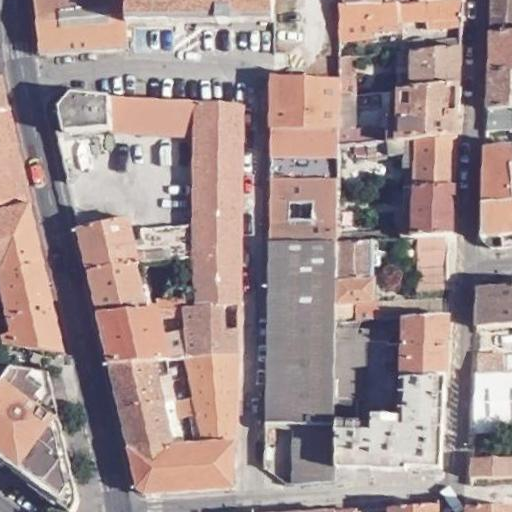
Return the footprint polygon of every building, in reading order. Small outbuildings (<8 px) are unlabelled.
[(62,53),(125,49),(127,49),(126,36),(127,19),(126,0),(36,0),(42,54),(62,53)] [(126,0),(127,19),(275,20),(273,0),(126,0)] [(346,1),(339,1),(339,24),(339,41),(373,39),(372,32),(401,31),(400,20),(427,19),(428,29),(462,27),(463,17),(463,0),(430,0),(418,1),(387,1),(383,1),(346,2),(346,1)] [(511,0),(492,0),(491,32),(511,30),(511,0)] [(511,30),(491,32),(490,72),(511,70),(511,30)] [(425,48),(461,45),(462,38),(426,41),(425,48)] [(461,45),(425,48),(411,49),(409,89),(460,85),(461,54),(461,45)] [(398,89),(409,89),(411,49),(397,50),(396,89),(398,89)] [(357,93),(357,54),(339,54),(338,78),(339,94),(357,93)] [(511,70),(490,72),(488,108),(511,107),(511,70)] [(338,78),(276,75),(273,75),(273,239),(339,238),(339,229),(339,204),(339,183),(339,143),(339,130),(339,94),(338,78)] [(0,111),(10,110),(10,109),(7,109),(2,77),(0,77),(0,111)] [(460,85),(409,89),(398,89),(398,101),(397,118),(396,139),(458,134),(460,85)] [(60,106),(64,132),(70,131),(103,130),(111,129),(110,96),(108,94),(71,92),(60,106)] [(339,94),(339,130),(339,143),(357,142),(356,129),(357,93),(339,94)] [(110,96),(111,129),(198,134),(196,222),(143,226),(143,240),(135,241),(129,216),(79,226),(89,270),(138,259),(196,257),(196,295),(195,303),(242,303),(244,177),(245,103),(136,98),(110,96)] [(511,128),(511,107),(488,108),(488,129),(511,128)] [(10,110),(0,111),(0,162),(20,159),(10,110)] [(103,130),(70,131),(71,148),(94,147),(95,139),(103,139),(103,130)] [(396,139),(367,141),(367,155),(394,153),(394,146),(406,146),(405,168),(415,172),(414,183),(456,182),(458,134),(396,139)] [(511,145),(487,147),(483,239),(493,249),(511,247),(511,145)] [(0,162),(0,213),(30,205),(20,159),(0,162)] [(414,183),(405,183),(405,211),(403,212),(403,228),(361,228),(339,229),(339,238),(372,238),(412,238),(418,236),(449,233),(455,233),(456,182),(414,183)] [(361,205),(339,204),(339,229),(361,228),(361,205)] [(0,274),(43,263),(30,205),(0,213),(0,274)] [(449,233),(418,236),(417,287),(448,286),(449,233)] [(339,238),(273,239),(272,338),(269,421),(304,420),(338,420),(339,380),(337,379),(338,336),(338,322),(338,315),(339,238)] [(371,274),(372,238),(339,238),(338,315),(348,315),(348,313),(355,312),(355,298),(373,298),(375,274),(371,274)] [(147,304),(138,259),(89,270),(99,311),(147,304)] [(63,356),(43,263),(0,274),(0,278),(13,335),(2,337),(5,347),(63,356)] [(487,318),(487,326),(511,326),(511,285),(481,287),(480,304),(492,303),(492,318),(487,318)] [(160,296),(159,304),(186,304),(195,303),(196,295),(160,296)] [(449,314),(451,313),(452,297),(382,298),(381,303),(361,304),(361,315),(407,314),(449,314)] [(242,303),(195,303),(186,304),(186,314),(188,328),(166,330),(173,356),(177,356),(189,355),(240,351),(242,303)] [(479,327),(487,326),(487,318),(492,318),(492,303),(480,304),(479,327)] [(99,311),(110,361),(168,356),(173,356),(166,330),(162,314),(159,304),(147,304),(99,311)] [(186,304),(159,304),(162,314),(186,314),(186,304)] [(449,372),(451,313),(449,314),(407,314),(406,341),(404,374),(447,372),(449,372)] [(390,323),(338,322),(338,336),(367,335),(387,336),(390,336),(390,323)] [(445,466),(449,372),(447,372),(404,374),(400,374),(398,411),(373,412),(373,419),(359,420),(360,394),(368,394),(367,335),(338,336),(337,379),(339,380),(338,420),(337,464),(411,468),(412,465),(445,466)] [(239,394),(240,351),(189,355),(197,398),(239,394)] [(480,371),(506,371),(506,353),(481,353),(480,371)] [(185,396),(179,397),(180,400),(197,398),(189,355),(177,356),(185,396)] [(168,356),(110,361),(121,406),(180,400),(179,397),(168,356)] [(0,461),(68,511),(74,511),(77,509),(78,505),(50,376),(47,376),(35,374),(13,370),(0,388),(0,461)] [(506,430),(511,430),(511,370),(506,371),(480,371),(477,370),(474,430),(506,430)] [(121,406),(131,448),(178,445),(172,419),(189,415),(197,443),(238,440),(239,394),(197,398),(180,400),(121,406)] [(337,464),(338,420),(304,420),(303,482),(336,479),(337,464)] [(506,442),(506,430),(474,430),(474,442),(506,442)] [(178,445),(131,448),(140,487),(150,493),(235,486),(236,486),(238,440),(197,443),(178,445)] [(511,456),(474,457),(473,476),(511,476),(511,456)] [(442,511),(443,503),(442,503),(393,506),(392,511),(442,511)]
